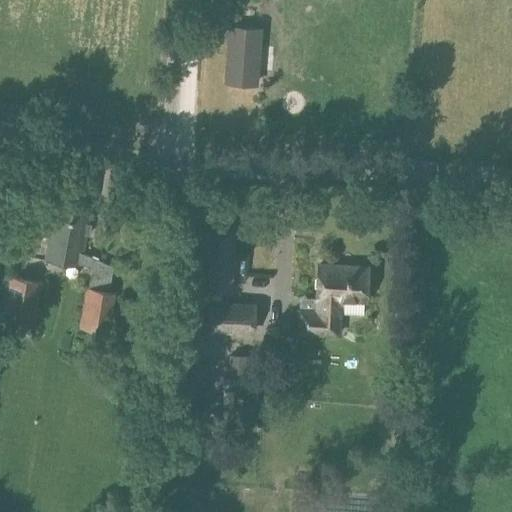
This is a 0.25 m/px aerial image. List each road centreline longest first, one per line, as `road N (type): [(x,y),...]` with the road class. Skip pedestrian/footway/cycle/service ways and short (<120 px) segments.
road 1 (unclassified): [(511,181),(174,167),(0,132)]
road 2 (unknown): [(187,0),(174,167)]
